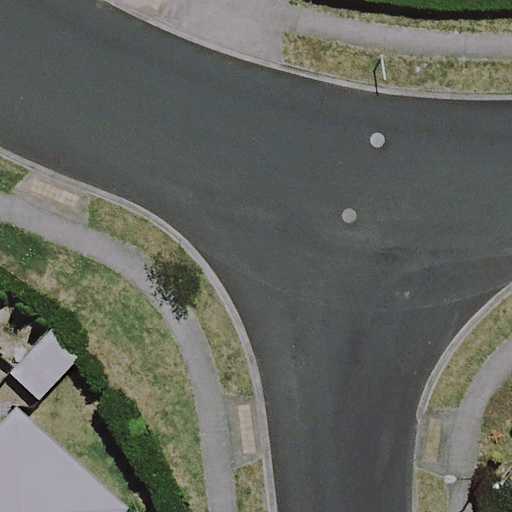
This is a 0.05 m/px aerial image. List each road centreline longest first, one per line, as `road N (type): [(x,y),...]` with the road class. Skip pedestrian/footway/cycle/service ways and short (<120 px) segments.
road 1 (residential): [(0,34),(143,130),(319,212)]
road 2 (residential): [(351,511),(319,212)]
road 3 (residential): [(319,212),(511,187)]
